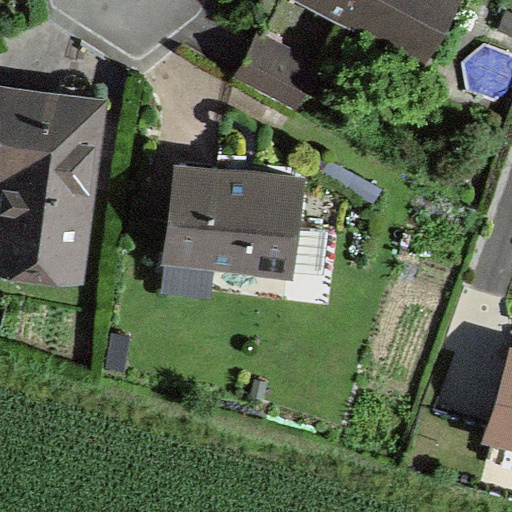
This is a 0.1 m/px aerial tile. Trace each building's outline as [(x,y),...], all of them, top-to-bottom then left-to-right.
[(327,0),(365,20),(375,0),(381,0),(423,22),(434,0),(327,0)] [(381,0),(375,0),(365,20),(411,44),(423,22),(381,0)] [(236,72),(295,104),(317,65),(258,32),(236,72)] [(0,80),(0,147),(8,149),(5,168),(0,206),(0,256),(75,266),(98,93),(42,86),(0,80)] [(181,156),(172,232),(206,236),(205,251),(212,252),(288,261),(300,171),(244,164),(181,156)] [(206,236),(172,232),(166,278),(208,283),(212,252),(205,251),(206,236)] [(511,373),(505,371),(489,427),(511,433),(511,373)]
